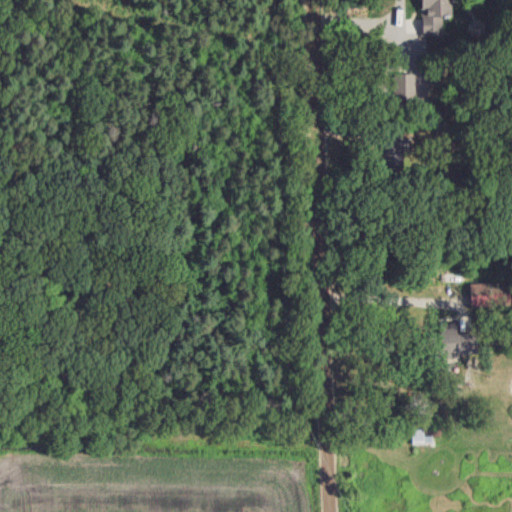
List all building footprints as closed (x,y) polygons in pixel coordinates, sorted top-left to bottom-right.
[(448,0),(418,0),(418,10),(421,10),(421,35),(440,35),(440,16),(449,16),(448,0)] [(413,100),(414,74),(394,74),(393,100),(413,100)] [(383,161),(404,162),(405,139),(384,138),(383,161)] [(469,284),(470,306),(504,305),(503,283),(469,284)] [(439,323),(437,358),(456,359),(456,346),(472,347),(472,334),(455,334),(455,324),(439,323)] [(424,430),(412,430),(412,444),(424,444),(424,430)]
